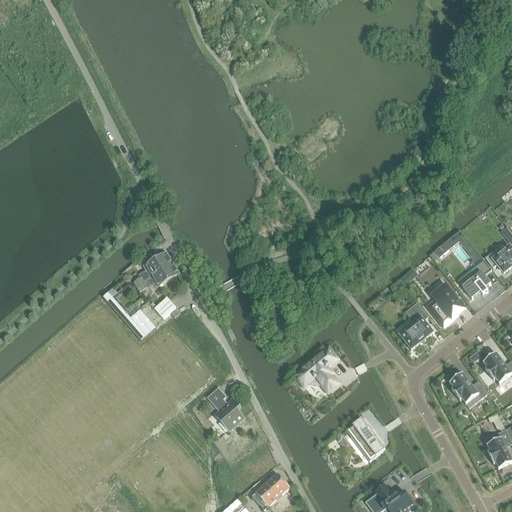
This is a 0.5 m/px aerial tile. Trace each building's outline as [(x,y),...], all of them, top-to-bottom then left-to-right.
[(460,233),(435,253),(438,256),(440,259),(459,244),(465,239),(463,236),(460,233)] [(497,251),(486,260),(494,270),(498,267),(504,275),(511,268),(511,251),(510,249),(501,256),(497,251)] [(173,265),(166,255),(145,269),(148,273),(141,278),(142,280),(144,283),(173,265)] [(475,279),(462,289),(472,301),(481,294),(483,297),(488,293),(486,290),(491,286),(485,278),(492,273),(483,262),(470,273),(475,279)] [(142,280),(134,285),(140,295),(155,285),(157,289),(179,276),(173,265),(144,283),(142,280)] [(436,301),(426,308),(431,314),(432,313),(442,326),(450,319),(452,321),(464,312),(446,288),(433,298),(436,301)] [(141,312),(131,320),(108,294),(103,299),(141,343),(156,330),(141,312)] [(176,310),(167,301),(155,311),(164,321),(176,310)] [(429,319),(426,316),(417,305),(412,309),(421,320),(399,337),(412,352),(420,346),(420,347),(425,343),(426,342),(425,341),(433,336),(434,335),(424,323),(429,319)] [(176,311),(171,315),(174,319),(179,315),(176,311)] [(332,375),(327,369),(337,361),(329,351),(327,352),(324,347),(314,355),(318,360),(295,378),(295,379),(296,378),(304,388),(314,380),(314,381),(316,380),(328,394),(338,385),(331,376),(332,375)] [(511,363),(506,368),(496,356),(497,355),(496,355),(483,365),(483,366),(484,365),(488,370),(486,371),(485,371),(494,382),(495,382),(494,382),(496,380),(500,385),(499,386),(511,377),(511,363)] [(450,385),(451,386),(454,390),(453,391),(453,392),(452,391),(460,402),(461,402),(460,402),(462,400),(466,406),(465,406),(466,407),(466,406),(469,409),(487,395),(478,384),(472,389),(462,376),(463,376),(462,375),(449,385),(450,386),(450,385)] [(229,434),(245,420),(238,412),(241,410),(233,400),(228,404),(225,401),(226,399),(219,390),(207,400),(219,414),(214,418),(229,434)] [(386,451),(363,420),(347,432),(370,463),(386,451)] [(511,462),(506,449),(511,446),(511,444),(506,432),(485,442),(487,447),(487,448),(488,448),(490,453),(489,454),(488,454),(494,467),(495,466),(494,466),(496,465),(499,471),(498,471),(499,471),(511,464),(511,462)] [(264,511),(290,490),(278,476),(252,499),(264,511)] [(409,511),(408,509),(412,506),(406,497),(406,498),(403,494),(402,495),(398,498),(393,491),(390,493),(386,487),(376,494),(377,496),(365,504),(371,511),(380,505),(385,511),(387,510),(388,510),(389,511),(409,511)] [(247,511),(238,501),(225,511),(247,511)]
